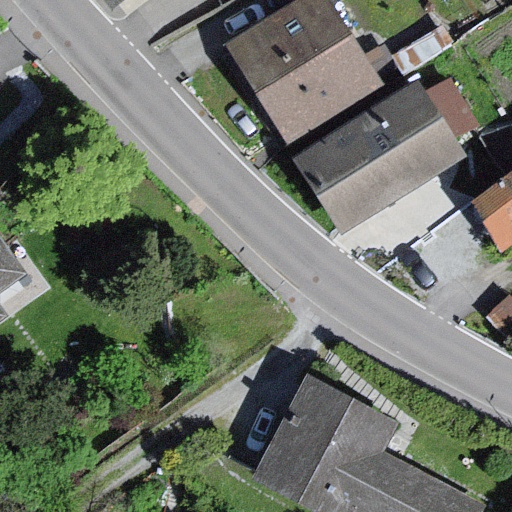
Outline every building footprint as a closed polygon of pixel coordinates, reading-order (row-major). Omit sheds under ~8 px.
[(108,0),(122,18),(146,0),(108,0)] [(319,0),(289,0),(212,51),(281,150),(377,90),(319,0)] [(460,68),(431,75),(443,128),(472,121),(460,68)] [(408,80),(284,158),(342,238),(464,164),(408,80)] [(0,247),(0,328),(11,322),(0,297),(0,284),(17,269),(0,247)] [(391,422),(297,376),(246,478),(334,511),(476,511),(482,501),(378,458),(391,422)]
